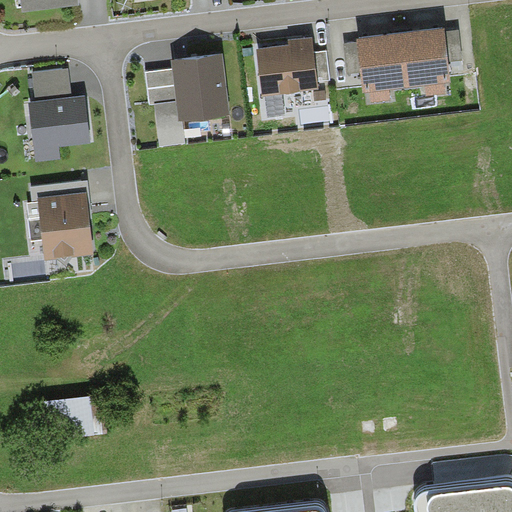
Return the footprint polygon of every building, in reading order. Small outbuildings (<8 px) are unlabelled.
[(418,22),(401,24),(407,78),(425,76),(427,91),(445,89),(443,74),(451,73),(449,57),(446,26),(445,19),(418,22)] [(383,26),(357,29),(358,37),(362,67),(363,83),(370,82),(371,98),(390,96),(388,80),(407,78),(401,24),(383,26)] [(459,25),(446,26),(449,57),(462,56),(459,25)] [(288,38),(256,42),(264,103),(285,100),(283,83),(297,82),(297,84),(318,82),(318,78),(314,48),(312,31),(296,32),(287,34),(288,38)] [(362,67),(358,37),(344,39),(347,69),(362,67)] [(327,46),(314,48),(318,78),(331,76),(327,46)] [(229,109),(223,47),(171,53),(172,65),(176,96),(178,114),(182,114),(229,109)] [(36,95),(73,91),(69,63),(33,67),(36,95)] [(176,96),(172,65),(146,68),(149,102),(155,101),(155,99),(176,96)] [(36,95),(30,96),(37,156),(61,153),(60,140),(91,137),(85,89),(77,90),(73,91),(36,95)] [(183,123),(182,114),(178,114),(176,96),(155,99),(155,101),(158,126),(183,123)] [(87,185),(38,191),(45,253),(94,247),(89,210),(87,185)] [(41,400),(45,440),(104,434),(100,394),(41,400)] [(511,511),(511,477),(505,477),(425,487),(419,491),(416,496),(416,506),(417,511),(511,511)] [(314,499),(235,508),(229,511),(228,511),(326,511),(325,506),(323,501),(318,499),(314,499)]
